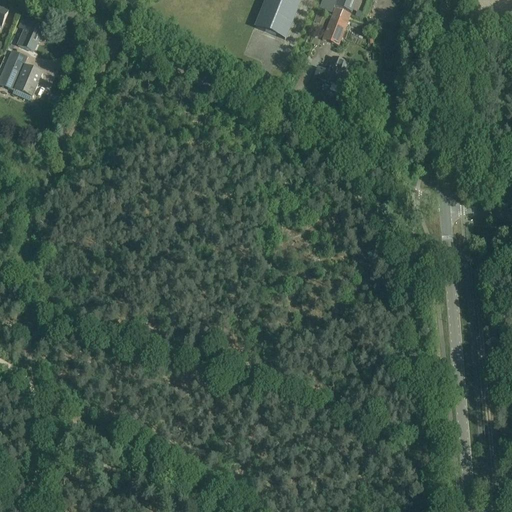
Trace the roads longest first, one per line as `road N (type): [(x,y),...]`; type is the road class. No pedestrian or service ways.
road 1 (unclassified): [(444,206),(48,0)]
road 2 (unclassified): [(469,511),(444,206)]
road 3 (unclassified): [(444,206),(445,0)]
